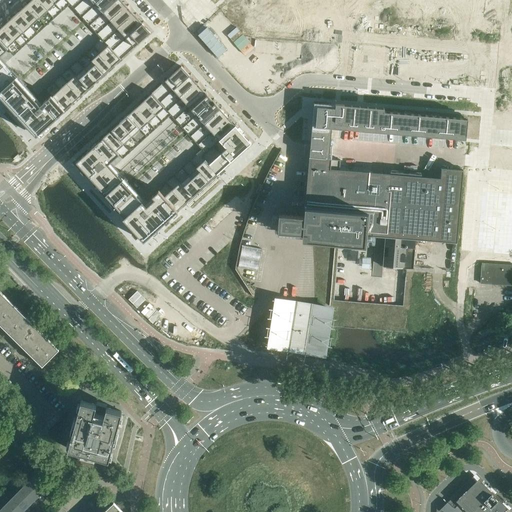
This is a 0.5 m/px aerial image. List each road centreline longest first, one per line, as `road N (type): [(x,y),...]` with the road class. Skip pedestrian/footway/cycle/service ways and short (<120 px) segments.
road 1 (unclassified): [(365,379),(258,363),(142,277),(115,280),(93,299)]
road 2 (secondary): [(0,245),(162,413),(184,455)]
road 3 (residential): [(479,0),(475,93),(348,82)]
road 4 (secondary): [(250,406),(194,399),(93,299)]
road 5 (primary): [(364,505),(376,464),(391,449),(511,395)]
road 6 (primary): [(511,372),(372,426),(332,428)]
road 7 (residential): [(52,154),(182,33)]
road 8 (unclassified): [(365,379),(419,378),(511,346)]
road 9 (residential): [(68,511),(83,492),(0,415)]
road 10 (secondary): [(93,299),(0,207)]
road 11 (residential): [(138,245),(52,154)]
